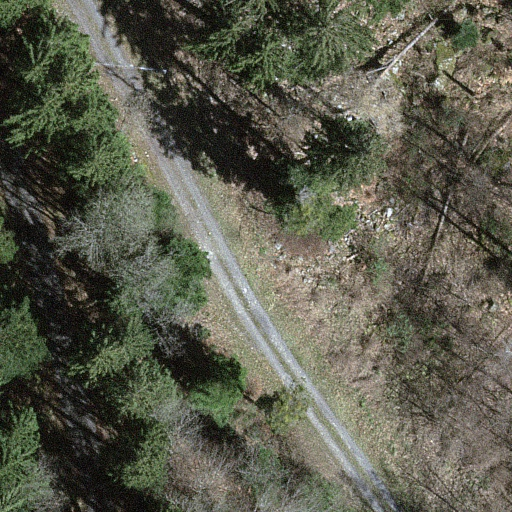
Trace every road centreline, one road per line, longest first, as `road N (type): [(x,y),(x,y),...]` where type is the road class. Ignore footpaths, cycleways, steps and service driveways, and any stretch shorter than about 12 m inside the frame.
road 1 (track): [(92,0),(173,141),(415,511)]
road 2 (unclassified): [(107,511),(38,223),(0,113)]
